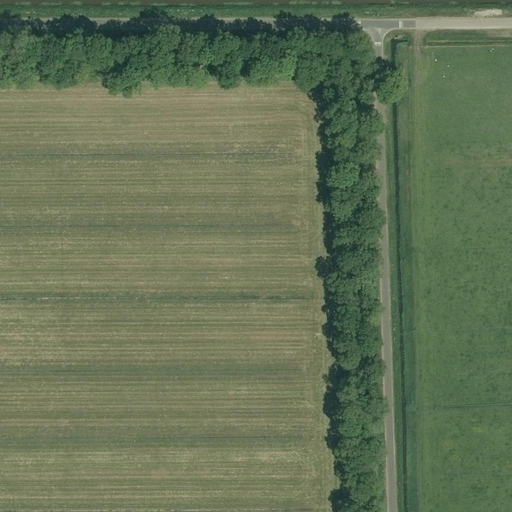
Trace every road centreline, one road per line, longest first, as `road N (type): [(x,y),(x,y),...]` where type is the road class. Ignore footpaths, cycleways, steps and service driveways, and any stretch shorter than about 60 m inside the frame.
road 1 (unclassified): [(391,511),(376,24)]
road 2 (unclassified): [(376,24),(0,23)]
road 3 (unclassified): [(511,27),(376,24)]
